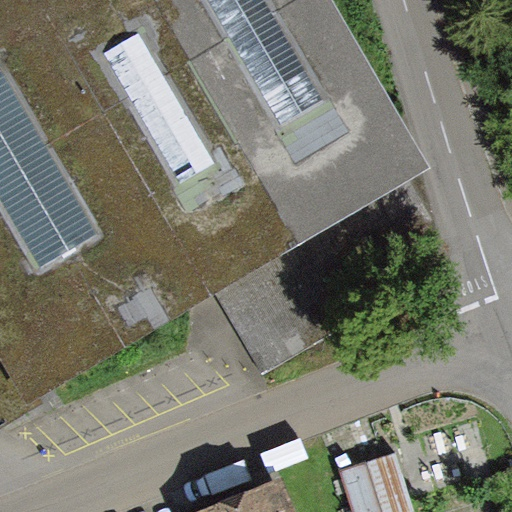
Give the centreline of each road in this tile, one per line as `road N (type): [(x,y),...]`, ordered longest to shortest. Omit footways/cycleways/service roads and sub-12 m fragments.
road 1 (residential): [(511,329),(67,482),(7,511)]
road 2 (tertiary): [(511,318),(419,0)]
